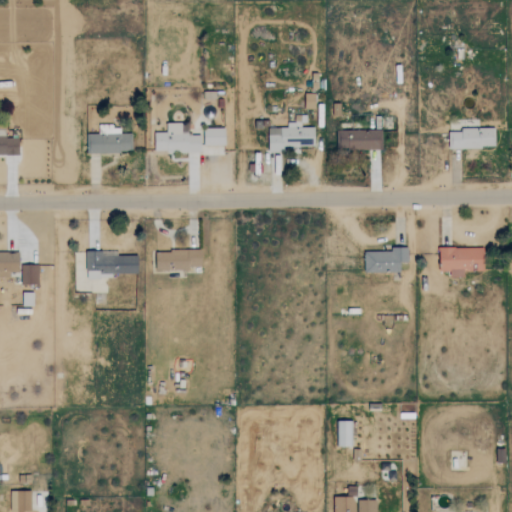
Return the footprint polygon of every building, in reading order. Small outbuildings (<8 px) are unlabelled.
[(315,93),(305,93),(304,108),(315,108),(315,93)] [(267,127),(268,152),(283,151),(283,146),(315,145),(314,127),(300,127),(300,119),(293,119),(293,126),(267,127)] [(201,151),(200,134),(181,134),(181,122),(166,123),(166,132),(154,132),(155,152),(201,151)] [(87,153),(130,152),(130,133),(120,133),(120,127),(106,128),(106,134),(87,134),(87,153)] [(225,145),(225,127),(203,128),(203,145),(225,145)] [(495,127),(460,128),(461,131),(448,131),(448,148),(495,147),(495,127)] [(379,149),(380,130),(338,129),(338,148),(379,149)] [(0,134),(0,154),(18,155),(19,138),(3,137),(3,135),(0,134)] [(400,272),(400,262),(408,261),(407,247),(395,247),(395,251),(364,251),(364,272),(400,272)] [(484,247),(439,247),(439,270),(450,270),(450,277),(463,276),(463,271),(484,270),(484,247)] [(201,268),(201,250),(155,250),(156,269),(201,268)] [(0,252),(0,277),(9,277),(9,272),(19,272),(19,252),(0,252)] [(137,274),(138,254),(86,253),(86,278),(98,279),(98,274),(137,274)] [(38,265),(21,265),(20,284),(37,284),(38,265)] [(351,447),(351,421),(335,421),(335,446),(351,447)] [(376,511),(376,500),(356,500),(356,489),(349,489),(349,496),(333,496),(333,511),(376,511)] [(31,511),(31,490),(10,490),(10,511),(31,511)]
